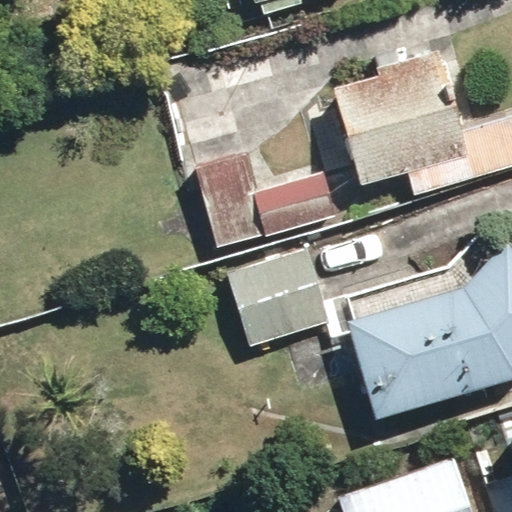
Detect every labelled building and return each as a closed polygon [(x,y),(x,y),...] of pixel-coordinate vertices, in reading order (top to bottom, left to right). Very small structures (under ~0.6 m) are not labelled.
[(237,0),(243,15),(288,0),(299,0),(303,11),(337,0),(237,0)] [(317,102),(339,179),(344,196),(397,180),(405,206),(511,175),(511,113),(452,130),(434,68),(317,102)] [(240,154),(184,170),(209,257),(332,222),(322,188),(255,207),(240,154)] [(300,258),(219,285),(238,354),(324,331),(328,346),(337,343),(361,428),(509,387),(511,383),(511,254),(506,247),(317,309),(300,258)] [(468,511),(449,462),(333,506),(335,511),(468,511)]
